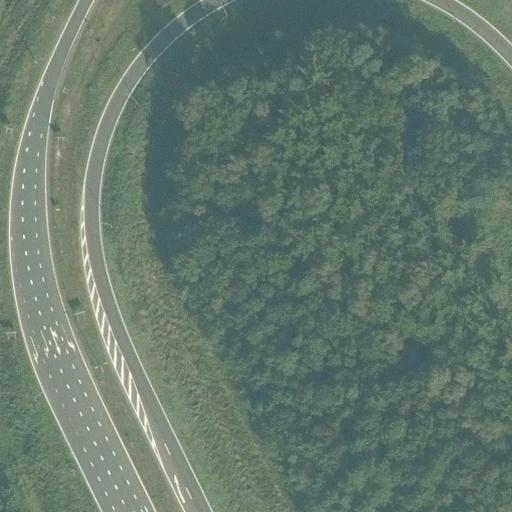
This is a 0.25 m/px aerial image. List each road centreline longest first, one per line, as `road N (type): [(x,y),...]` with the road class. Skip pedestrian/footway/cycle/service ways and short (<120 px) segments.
road 1 (trunk): [(198,511),(114,324),(89,222),(100,143),(123,91),(164,40),(222,0)]
road 2 (trunk): [(86,0),(36,128),(30,261),(55,358),(126,511)]
